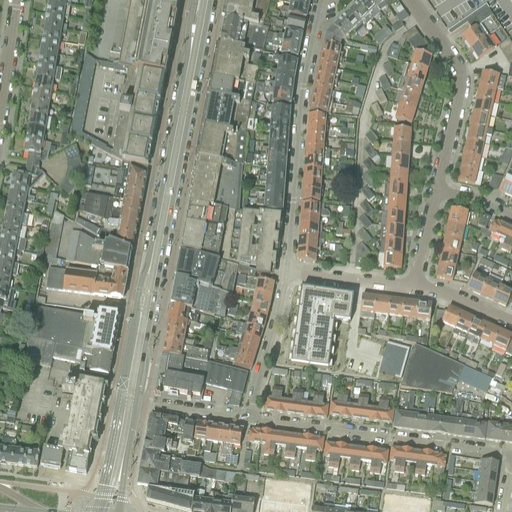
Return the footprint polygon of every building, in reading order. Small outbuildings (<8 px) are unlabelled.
[(85,0),(83,9),(86,10),(92,11),(93,0),(85,0)] [(123,68),(128,69),(165,76),(179,0),(130,0),(117,67),(123,68)] [(228,0),(225,19),(248,24),(261,27),(262,27),(263,24),(265,18),(267,10),(268,5),(269,0),(228,0)] [(290,0),(290,4),(308,8),(309,0),(290,0)] [(361,0),(356,5),(368,17),(371,20),(379,12),(377,9),(376,9),(368,0),(361,0)] [(381,0),(368,0),(376,9),(377,9),(379,12),(386,7),(381,0)] [(395,0),(381,0),(386,7),(387,8),(397,1),(395,0)] [(47,9),(45,16),(64,19),(68,20),(70,7),(49,4),(48,9),(47,9)] [(308,8),(290,4),(289,10),(282,8),(281,13),(287,15),(287,16),(305,20),(308,8)] [(356,5),(348,13),(362,27),(363,28),(371,20),(368,17),(356,5)] [(486,6),(447,32),(450,36),(467,24),(488,10),(488,9),(486,6)] [(479,24),(492,16),(488,10),(467,24),(471,30),(461,37),(469,49),(488,36),(479,24)] [(395,18),(399,23),(400,24),(401,24),(408,18),(404,12),(395,18)] [(348,13),(340,20),(352,33),(355,35),(355,36),(356,36),(363,28),(362,27),(348,13)] [(45,16),(44,24),(45,24),(44,29),(62,32),(66,33),(66,27),(63,27),(63,21),(64,20),(64,19),(45,16)] [(265,18),(263,24),(265,24),(286,29),(292,31),(302,33),(305,21),(295,19),(288,17),(287,23),(277,20),(276,21),(274,20),(268,19),(266,18),(265,18)] [(225,20),(222,33),(226,33),(226,32),(236,34),(235,37),(250,40),(261,42),(258,51),(262,52),(264,45),(266,40),(267,33),(268,30),(262,28),(262,27),(261,27),(248,24),(225,19),(225,20)] [(340,20),(333,28),(344,40),(345,40),(346,41),(350,37),(349,36),(352,33),(340,20)] [(400,24),(399,23),(391,29),(395,34),(403,28),(401,24),(400,24)] [(325,35),(323,45),(340,48),(341,43),(344,40),(333,28),(325,35)] [(385,28),(383,30),(389,37),(391,35),(391,34),(385,28)] [(43,34),(42,40),(43,40),(43,41),(61,44),(62,37),(65,37),(66,33),(62,32),(44,29),(44,34),(43,34)] [(403,37),(407,42),(418,35),(416,31),(414,29),(406,35),(403,37)] [(383,30),(376,37),(382,43),(389,37),(383,30)] [(245,48),(258,51),(261,42),(250,40),(235,37),(236,34),(226,32),(226,33),(222,33),(220,44),(245,48)] [(273,35),(272,40),(273,40),(273,41),(299,47),(302,35),(301,35),(292,33),(285,32),(284,37),(273,35)] [(80,35),(78,46),(84,48),(87,36),(81,35),(80,35)] [(407,42),(411,48),(422,41),(418,35),(407,42)] [(496,48),(488,36),(469,49),(478,61),(486,55),(496,48)] [(382,43),(376,37),(372,41),(378,47),(382,43)] [(272,41),(271,46),(281,48),(280,55),(287,56),(297,58),(299,47),(273,41),(273,40),(272,40),(272,41)] [(497,47),(502,54),(511,46),(511,45),(508,40),(497,47)] [(41,48),(40,54),(57,57),(58,51),(59,51),(61,44),(43,41),(42,42),(41,47),(41,48)] [(415,53),(411,66),(427,71),(432,57),(428,56),(429,51),(422,41),(411,48),(415,53)] [(219,49),(214,79),(255,87),(255,83),(257,74),(259,67),(261,56),(254,55),(252,67),(247,66),(249,55),(240,53),(241,48),(230,46),(220,44),(219,49)] [(323,45),(321,56),(342,60),(343,55),(339,54),(340,48),(323,45)] [(387,58),(387,59),(396,62),(401,48),(392,45),(390,47),(387,53),(387,58)] [(511,46),(502,54),(506,60),(511,55),(511,46)] [(38,58),(37,65),(56,68),(57,57),(40,54),(40,58),(38,58)] [(321,56),(318,67),(335,71),(337,65),(341,66),(342,60),(321,56)] [(85,57),(83,68),(94,70),(95,64),(85,57)] [(263,57),(262,61),(278,64),(277,69),(295,72),(296,63),(286,61),(263,57)] [(386,76),(387,79),(389,78),(394,76),(389,64),(382,67),(386,76)] [(401,78),(407,79),(423,84),(427,71),(411,66),(405,64),(401,78)] [(37,73),(36,78),(53,81),(60,82),(62,69),(56,68),(37,65),(36,73),(37,73)] [(318,67),(316,78),(337,83),(338,78),(334,77),(335,71),(318,67)] [(113,152),(112,157),(113,158),(114,157),(122,162),(123,163),(130,166),(147,175),(147,174),(158,113),(160,104),(165,76),(128,69),(127,75),(123,97),(134,99),(133,105),(122,103),(122,107),(121,106),(113,152)] [(265,71),(264,76),(276,78),(293,81),(295,72),(277,69),(277,74),(265,71)] [(482,73),(479,87),(496,91),(499,77),(482,73)] [(384,77),(378,81),(383,92),(390,89),(389,86),(384,77)] [(35,89),(35,90),(52,93),(54,86),(53,86),(53,81),(36,78),(36,83),(35,83),(34,89),(35,89)] [(255,83),(255,87),(256,88),(263,89),(291,93),(293,81),(276,78),(274,85),(264,84),(264,85),(255,83)] [(316,78),(314,89),(331,93),(332,87),(336,88),(337,83),(316,78)] [(214,79),(210,95),(251,103),(255,88),(255,87),(214,79)] [(407,79),(403,93),(419,98),(423,84),(407,79)] [(479,87),(476,101),(492,104),(496,91),(479,87)] [(263,89),(262,95),(269,96),(268,102),(280,104),(290,105),(291,93),(263,89)] [(314,89),(311,100),(332,105),(334,100),(336,94),(331,93),(329,93),(314,89)] [(33,97),(32,103),(49,106),(57,107),(59,95),(52,93),(35,90),(34,91),(33,97)] [(362,101),(364,93),(356,91),(354,99),(362,101)] [(380,91),(374,94),(379,106),(386,102),(380,91)] [(403,93),(399,106),(415,111),(419,98),(403,93)] [(210,95),(204,127),(245,135),(245,132),(245,131),(251,103),(210,95)] [(332,105),(311,100),(309,112),(326,115),(327,110),(331,111),(332,105)] [(476,101),(473,114),(489,118),(492,104),(476,101)] [(30,107),(29,115),(47,118),(49,106),(32,103),(32,108),(30,107)] [(376,104),(370,107),(375,119),(382,116),(376,104)] [(415,111),(399,106),(395,120),(411,125),(415,111)] [(271,115),(271,122),(288,123),(289,109),(264,107),(263,114),(271,115)] [(358,117),(359,111),(352,109),(351,116),(358,117)] [(473,114),(470,128),(486,132),(489,118),(473,114)] [(29,123),(29,128),(45,130),(49,131),(51,119),(47,118),(29,115),(28,123),(29,123)] [(309,116),(308,127),(327,129),(327,124),(325,124),(325,117),(309,116)] [(263,127),(262,133),(287,135),(288,123),(271,122),(270,128),(263,127)] [(204,127),(198,158),(244,167),(244,166),(245,155),(247,140),(247,135),(245,135),(204,127)] [(308,127),(307,138),(324,139),(324,133),(327,133),(327,129),(308,127)] [(27,139),(27,140),(45,143),(46,136),(45,135),(45,130),(29,128),(28,133),(27,133),(26,139),(27,139)] [(470,128),(467,141),(483,145),(485,138),(491,139),(492,133),(486,132),(470,128)] [(394,129),(393,143),(410,145),(411,131),(394,129)] [(245,132),(245,135),(247,135),(247,140),(253,140),(253,132),(248,132),(245,131),(245,132)] [(71,132),(71,136),(83,142),(84,135),(82,134),(71,132)] [(364,137),(373,147),(379,142),(370,132),(364,137)] [(269,139),(269,144),(287,145),(287,135),(262,133),(262,138),(269,139)] [(307,138),(306,149),(325,150),(326,146),(323,145),(324,139),(307,138)] [(25,147),(24,153),(29,154),(27,161),(40,163),(43,163),(46,161),(48,152),(46,152),(47,144),(44,144),(45,143),(27,140),(26,141),(25,147)] [(467,141),(464,155),(480,159),(483,145),(467,141)] [(393,143),(392,157),(409,159),(410,145),(393,143)] [(261,149),(260,155),(286,157),(287,145),(269,144),(269,149),(261,149)] [(63,153),(66,159),(79,155),(75,146),(63,153)] [(363,151),(372,161),(377,156),(369,146),(363,151)] [(306,149),(305,159),(322,161),(328,161),(329,150),(325,150),(306,149)] [(511,151),(505,150),(502,155),(506,157),(503,163),(507,165),(510,159),(511,155),(511,151)] [(66,159),(67,165),(81,164),(79,155),(66,159)] [(245,155),(244,166),(251,166),(252,156),(245,155)] [(268,162),(267,168),(285,169),(286,157),(260,155),(260,162),(268,162)] [(464,155),(460,169),(477,172),(480,159),(464,155)] [(392,157),(391,171),(407,173),(409,159),(392,157)] [(198,158),(190,204),(239,213),(240,213),(240,212),(239,212),(239,209),(244,167),(198,158)] [(305,159),(305,170),(324,171),(324,167),(322,167),(322,161),(305,159)] [(362,165),(371,175),(376,170),(368,160),(362,165)] [(13,180),(12,185),(12,187),(28,190),(30,191),(44,176),(42,173),(38,172),(40,163),(27,161),(26,170),(25,176),(14,174),(13,180)] [(118,173),(117,178),(145,184),(147,175),(130,166),(123,163),(122,162),(120,173),(118,173)] [(507,165),(503,163),(499,172),(504,174),(507,165)] [(67,165),(67,171),(80,174),(81,164),(67,165)] [(87,167),(84,187),(90,188),(94,168),(87,167)] [(259,173),(259,178),(284,180),(285,169),(267,168),(267,173),(259,173)] [(477,172),(460,169),(457,182),(474,186),(477,172)] [(305,170),(304,181),(321,182),(321,176),(324,176),(324,171),(305,170)] [(67,171),(65,178),(78,183),(80,174),(67,171)] [(391,171),(390,185),(406,187),(407,173),(391,171)] [(361,179),(370,189),(375,184),(367,174),(361,179)] [(489,190),(496,191),(502,178),(492,176),(489,190)] [(499,192),(511,198),(511,197),(511,179),(506,176),(499,192)] [(65,178),(62,183),(73,191),(78,183),(65,178)] [(117,180),(115,189),(122,191),(143,195),(145,184),(117,178),(117,180)] [(266,184),(265,190),(283,191),(284,180),(259,178),(258,183),(266,184)] [(304,181),(303,191),(322,193),(323,189),(320,188),(321,182),(304,181)] [(73,191),(62,183),(58,188),(66,198),(73,191)] [(406,187),(390,185),(385,185),(384,199),(388,199),(405,201),(406,187)] [(10,194),(9,199),(25,202),(26,202),(30,203),(31,202),(31,201),(33,202),(33,199),(29,198),(30,192),(30,191),(28,190),(12,187),(12,188),(11,188),(10,193),(10,194)] [(360,193),(369,203),(374,198),(366,188),(360,193)] [(80,206),(78,212),(91,217),(102,220),(104,220),(105,215),(115,217),(116,212),(139,216),(143,195),(122,191),(115,189),(114,194),(114,195),(113,200),(108,199),(106,199),(82,194),(81,200),(85,201),(84,207),(80,206)] [(257,195),(257,200),(282,202),(283,191),(265,190),(265,196),(257,195)] [(322,193),(303,191),(302,202),(319,204),(320,197),(322,197),(322,193)] [(350,198),(339,197),(338,204),(350,205),(350,198)] [(7,204),(6,211),(24,215),(25,207),(26,204),(26,202),(25,202),(9,199),(8,204),(7,204)] [(388,199),(387,213),(404,215),(405,201),(388,199)] [(257,200),(256,206),(265,207),(264,212),(272,212),(281,213),(282,202),(257,200)] [(359,207),(368,217),(373,212),(365,202),(359,207)] [(190,204),(181,250),(198,254),(198,255),(232,266),(239,213),(190,204)] [(302,204),(301,216),(319,217),(329,218),(329,215),(326,212),(323,211),(324,206),(302,204)] [(451,210),(448,223),(464,227),(467,213),(451,210)] [(5,219),(4,224),(27,228),(29,216),(27,215),(24,215),(6,211),(4,219),(5,219)] [(104,221),(137,227),(139,216),(116,212),(115,217),(105,215),(104,220),(104,221)] [(239,213),(232,266),(256,273),(255,276),(270,277),(271,267),(275,268),(275,267),(276,259),(276,257),(277,247),(279,236),(280,227),(281,216),(261,214),(240,212),(240,213),(239,213)] [(387,213),(386,227),(403,229),(404,215),(387,213)] [(490,219),(483,215),(478,226),(485,230),(490,219)] [(301,216),(300,227),(322,229),(322,223),(318,223),(319,217),(301,216)] [(364,216),(358,221),(366,231),(372,226),(364,216)] [(86,224),(84,229),(98,237),(111,243),(115,244),(115,245),(116,245),(116,246),(117,246),(117,245),(123,248),(123,249),(124,249),(124,248),(131,251),(130,252),(132,252),(137,227),(104,221),(104,220),(102,220),(91,217),(90,222),(103,226),(102,231),(101,231),(86,224)] [(77,219),(76,224),(84,229),(86,224),(77,219)] [(486,237),(486,238),(488,239),(490,234),(500,238),(505,226),(498,223),(497,224),(493,222),(489,231),(486,237)] [(448,223),(445,237),(461,241),(464,227),(448,223)] [(2,235),(2,236),(20,239),(25,240),(27,228),(4,224),(3,229),(2,235)] [(500,250),(505,252),(511,236),(511,228),(505,226),(500,238),(505,241),(500,250)] [(300,227),(300,239),(324,241),(324,235),(322,234),(322,229),(300,227)] [(381,227),(380,241),(385,241),(402,243),(403,229),(386,227),(381,227)] [(482,228),(480,234),(482,234),(486,236),(486,237),(489,231),(485,230),(482,228)] [(357,235),(365,245),(371,240),(362,230),(357,235)] [(72,232),(66,261),(98,267),(115,271),(128,273),(128,272),(127,272),(128,268),(129,267),(128,266),(129,262),(130,262),(132,252),(130,252),(131,251),(124,248),(124,249),(123,249),(123,248),(117,245),(117,246),(116,246),(116,245),(115,245),(115,244),(111,243),(110,249),(109,249),(109,248),(96,246),(97,243),(80,234),(72,232)] [(1,243),(0,246),(0,248),(21,253),(23,253),(26,241),(25,240),(20,239),(2,236),(2,237),(1,237),(0,243),(1,243)] [(445,237),(442,251),(458,254),(461,241),(445,237)] [(300,239),(299,250),(320,252),(320,246),(324,247),(324,241),(300,239)] [(379,255),(384,255),(401,257),(402,243),(385,241),(380,241),(379,255)] [(356,249),(356,254),(359,254),(364,259),(370,254),(362,244),(356,249)] [(0,261),(14,264),(15,257),(20,258),(21,253),(0,248),(0,261)] [(176,277),(185,279),(191,280),(191,283),(228,295),(232,296),(237,274),(254,278),(255,273),(232,266),(198,255),(198,254),(181,250),(176,277)] [(320,252),(299,250),(298,262),(315,264),(316,257),(320,257),(320,252)] [(480,250),(478,255),(479,255),(485,258),(487,253),(480,250)] [(442,251),(439,264),(455,268),(458,254),(442,251)] [(354,268),(354,269),(362,270),(362,269),(363,260),(364,259),(359,254),(356,254),(354,268)] [(401,257),(384,255),(383,269),(400,271),(401,257)] [(495,257),(493,262),(500,265),(502,260),(495,257)] [(45,258),(44,264),(60,267),(61,261),(45,258)] [(481,260),(478,265),(491,271),(492,270),(494,266),(494,265),(481,260)] [(502,260),(500,265),(507,268),(509,263),(502,260)] [(0,261),(0,274),(11,277),(16,278),(18,266),(14,265),(14,264),(0,261)] [(455,268),(439,264),(436,278),(452,282),(455,268)] [(469,264),(466,271),(471,273),(474,266),(469,264)] [(49,269),(46,290),(51,291),(60,292),(61,292),(110,298),(120,300),(123,298),(128,273),(115,271),(98,267),(96,275),(53,270),(50,269),(49,269)] [(471,273),(466,271),(463,278),(468,280),(471,273)] [(0,287),(10,289),(11,281),(11,277),(0,274),(0,287)] [(467,290),(480,296),(487,281),(474,275),(467,290)] [(480,296),(493,302),(500,286),(502,281),(490,275),(487,281),(480,296)] [(176,277),(171,305),(199,313),(224,319),(228,295),(191,283),(191,280),(185,279),(176,277)] [(255,290),(255,292),(272,296),(274,284),(257,281),(257,280),(240,277),(239,277),(238,278),(238,279),(236,289),(242,290),(242,288),(255,290)] [(500,286),(493,302),(506,308),(510,298),(511,299),(511,289),(505,289),(500,286)] [(0,309),(2,310),(5,311),(12,313),(13,312),(14,312),(16,303),(12,302),(14,290),(10,289),(0,287),(0,309)] [(301,290),(291,365),(328,370),(335,321),(350,324),(353,297),(327,293),(327,296),(319,295),(320,292),(315,292),(301,290)] [(255,292),(252,305),(269,308),(269,307),(272,296),(255,292)] [(373,321),(374,315),(376,298),(362,296),(359,319),(373,321)] [(374,315),(388,317),(390,300),(376,298),(374,315)] [(388,317),(402,319),(404,302),(390,300),(388,317)] [(402,319),(416,320),(418,303),(404,302),(402,319)] [(418,303),(416,320),(430,322),(432,305),(418,303)] [(171,305),(168,319),(188,323),(194,324),(197,325),(199,313),(171,305)] [(252,305),(250,315),(266,319),(269,308),(252,305)] [(35,307),(29,338),(112,355),(113,348),(114,348),(113,347),(114,341),(115,340),(116,333),(116,332),(117,325),(118,325),(120,316),(95,313),(98,314),(97,319),(35,307)] [(454,329),(455,330),(462,314),(448,308),(446,313),(436,312),(434,324),(441,325),(442,324),(454,329)] [(454,329),(452,335),(465,341),(467,335),(474,320),(462,314),(455,330),(454,329)] [(250,315),(247,325),(263,330),(266,319),(250,315)] [(168,319),(166,330),(186,334),(188,323),(168,319)] [(478,346),(480,341),(487,326),(474,320),(467,335),(474,338),(472,344),(478,346)] [(236,330),(235,333),(242,336),(243,336),(258,340),(258,341),(259,340),(260,337),(261,336),(263,330),(247,325),(245,325),(238,323),(236,330)] [(480,341),(493,347),(500,331),(487,326),(480,341)] [(166,330),(164,341),(165,342),(192,348),(193,343),(184,341),(186,334),(166,330)] [(505,354),(508,348),(511,338),(511,336),(500,331),(493,347),(505,352),(505,354)] [(242,336),(239,345),(255,351),(256,350),(257,350),(258,346),(257,345),(258,341),(242,336)] [(29,347),(25,363),(42,367),(51,369),(51,366),(53,359),(74,364),(81,365),(80,370),(80,371),(99,375),(109,377),(112,355),(85,350),(71,348),(39,340),(29,338),(29,340),(28,347),(29,347)] [(163,348),(161,355),(162,355),(168,356),(181,358),(207,363),(208,358),(210,352),(192,348),(165,342),(164,347),(163,348)] [(387,343),(378,374),(401,381),(409,349),(387,343)] [(217,347),(216,350),(224,352),(230,354),(236,356),(252,361),(253,357),(255,356),(256,353),(255,351),(239,345),(237,350),(231,349),(231,350),(217,347)] [(400,388),(451,395),(456,384),(464,368),(423,349),(416,346),(412,352),(410,352),(400,388)] [(434,347),(432,351),(443,356),(444,352),(434,347)] [(224,354),(223,356),(229,358),(228,359),(234,361),(232,366),(241,368),(250,371),(252,366),(251,364),(252,361),(236,356),(230,354),(224,352),(224,353),(224,354)] [(451,354),(448,358),(455,362),(458,357),(451,354)] [(181,358),(162,355),(168,356),(163,383),(164,382),(165,382),(164,391),(170,392),(169,395),(178,397),(178,394),(188,396),(187,401),(191,401),(191,400),(199,401),(203,384),(232,392),(229,400),(240,402),(247,373),(209,363),(208,363),(181,358)] [(460,358),(457,363),(468,367),(471,363),(460,358)] [(500,365),(498,370),(503,373),(506,367),(500,365)] [(492,381),(464,368),(456,384),(484,397),(492,381)] [(495,376),(501,379),(503,373),(498,370),(495,376)] [(59,444),(58,452),(69,454),(89,457),(92,440),(96,440),(106,386),(96,384),(80,381),(79,387),(63,384),(62,391),(77,394),(70,434),(66,434),(64,445),(59,444)] [(494,388),(503,393),(505,389),(496,385),(494,388)] [(263,412),(274,413),(277,389),(272,389),(271,399),(265,399),(263,412)] [(274,413),(284,414),(286,401),(281,400),(282,390),(277,389),(274,413)] [(286,401),(284,414),(295,416),(298,392),(293,391),(292,395),(292,396),(291,401),(286,401)] [(295,416),(305,417),(307,404),(302,403),(303,392),(298,392),(295,416)] [(331,406),(329,416),(340,418),(343,395),(343,393),(338,393),(336,404),(331,403),(331,406)] [(343,395),(340,418),(350,419),(352,406),(346,405),(348,394),(343,393),(343,395)] [(408,399),(404,430),(415,431),(418,410),(412,410),(415,393),(409,393),(409,396),(409,399),(408,399)] [(305,417),(315,418),(319,394),(313,394),(312,404),(307,404),(305,417)] [(319,394),(315,418),(326,420),(328,406),(322,406),(324,395),(319,394)] [(395,419),(394,428),(404,430),(408,399),(409,399),(409,396),(404,395),(403,399),(401,414),(396,413),(395,419)] [(418,410),(415,431),(425,433),(430,398),(430,395),(425,395),(423,411),(418,410)] [(352,406),(350,419),(361,420),(364,397),(364,396),(359,396),(357,406),(357,407),(352,406)] [(364,397),(361,420),(371,422),(373,409),(367,408),(367,407),(368,397),(364,396),(364,397)] [(373,409),(371,422),(381,423),(384,400),(384,399),(379,398),(378,409),(377,409),(373,409)] [(430,398),(425,433),(435,434),(437,418),(432,418),(433,413),(433,412),(435,398),(430,398)] [(384,400),(381,423),(392,424),(393,414),(393,412),(388,411),(388,410),(389,400),(384,399),(384,400)] [(456,410),(453,436),(463,438),(465,422),(466,416),(461,416),(462,408),(462,406),(463,401),(458,401),(456,410)] [(437,418),(435,434),(453,436),(456,410),(452,410),(451,410),(450,420),(444,419),(439,419),(438,419),(437,418)] [(463,438),(473,439),(477,413),(473,412),(472,412),(471,417),(470,423),(465,422),(463,438)] [(477,413),(473,439),(484,441),(487,425),(481,424),(482,414),(481,413),(477,413)] [(149,418),(148,428),(166,431),(184,435),(186,422),(152,416),(149,418)] [(184,435),(182,443),(192,444),(195,423),(186,422),(184,435)] [(192,450),(192,451),(195,452),(198,452),(200,442),(207,443),(209,425),(197,424),(192,450)] [(486,441),(499,443),(501,426),(489,424),(486,441)] [(211,443),(218,444),(220,427),(209,425),(207,443),(205,453),(210,454),(211,443)] [(501,426),(499,443),(511,444),(511,428),(508,428),(508,427),(501,426)] [(221,456),(227,456),(231,429),(220,427),(218,444),(222,445),(221,456)] [(146,439),(174,444),(175,439),(165,437),(166,431),(148,428),(146,439)] [(231,429),(227,456),(232,457),(233,446),(240,447),(242,430),(231,429)] [(246,441),(245,449),(248,449),(248,448),(248,447),(249,444),(259,445),(261,431),(252,430),(252,432),(248,431),(246,441)] [(261,431),(259,445),(262,445),(264,446),(265,446),(263,456),(268,457),(271,432),(261,431)] [(275,447),(280,448),(281,434),(271,432),(268,457),(273,457),(275,447)] [(283,459),(289,459),(292,435),(281,434),(280,448),(285,448),(283,459)] [(295,450),(301,451),(303,437),(292,435),(289,459),(294,460),(295,450)] [(304,461),(310,462),(313,438),(303,437),(301,451),(306,451),(304,461)] [(313,438),(310,462),(315,463),(316,452),(322,453),(323,439),(313,438)] [(146,439),(144,450),(164,453),(165,449),(175,450),(176,445),(174,444),(146,439)] [(7,465),(12,466),(14,450),(16,442),(3,440),(2,448),(0,461),(0,463),(1,464),(1,465),(7,465)] [(324,454),(324,458),(326,458),(327,458),(329,458),(327,469),(333,469),(336,445),(325,444),(324,454)] [(339,460),(344,460),(346,447),(336,445),(333,469),(338,470),(339,460)] [(348,471),(353,472),(357,448),(346,447),(344,460),(350,461),(348,471)] [(360,462),(365,463),(367,449),(357,448),(353,472),(358,473),(360,462)] [(393,473),(398,474),(401,450),(391,448),(389,462),(394,463),(393,473)] [(62,463),(67,464),(69,454),(58,452),(44,449),(41,467),(60,471),(62,463)] [(369,474),(374,475),(377,451),(367,449),(365,463),(370,464),(369,474)] [(24,467),(25,467),(27,452),(14,450),(12,466),(18,466),(18,467),(24,468),(24,467)] [(144,450),(142,458),(181,465),(181,464),(182,461),(171,459),(172,455),(164,454),(164,453),(144,450)] [(405,464),(410,465),(412,451),(401,450),(398,474),(403,474),(405,464)] [(377,451),(374,475),(379,476),(380,465),(386,466),(388,452),(377,451)] [(414,476),(419,476),(422,452),(412,451),(410,465),(416,465),(414,476)] [(27,452),(25,467),(26,467),(26,468),(32,469),(32,468),(37,469),(39,453),(27,452)] [(422,452),(419,476),(424,477),(425,467),(431,467),(433,454),(422,452)] [(204,453),(203,462),(214,464),(215,455),(210,454),(205,453),(204,453)] [(69,454),(67,464),(65,472),(77,474),(86,475),(90,457),(89,457),(69,454)] [(433,454),(431,467),(441,469),(441,472),(441,473),(441,474),(443,475),(444,467),(446,457),(441,457),(441,455),(433,454)] [(227,456),(226,465),(236,467),(237,458),(232,457),(227,456)] [(142,458),(140,470),(189,477),(199,478),(201,466),(181,464),(181,465),(142,458)] [(480,461),(479,472),(496,475),(498,464),(480,461)] [(201,466),(199,478),(206,479),(207,470),(201,466)] [(140,470),(137,486),(148,487),(148,489),(170,493),(181,495),(187,495),(189,477),(140,470)] [(207,470),(206,479),(215,481),(217,472),(209,471),(207,470)] [(215,481),(215,482),(225,483),(226,473),(217,472),(215,481)] [(479,472),(477,483),(495,485),(496,475),(479,472)] [(226,473),(225,483),(234,484),(235,475),(235,474),(226,473)] [(477,483),(476,493),(493,496),(495,485),(477,483)] [(325,491),(325,493),(336,495),(336,490),(336,489),(336,488),(334,488),(326,487),(325,491)] [(146,502),(168,508),(170,493),(148,489),(146,502)] [(193,497),(191,511),(201,511),(203,499),(204,493),(194,491),(193,497)] [(168,508),(179,511),(181,495),(170,493),(168,508)] [(201,511),(211,511),(214,494),(209,493),(208,500),(203,499),(201,511)] [(493,496),(476,493),(474,505),(492,507),(493,496)] [(211,511),(220,511),(223,498),(218,497),(219,494),(214,494),(211,511)] [(179,511),(180,511),(191,511),(193,497),(181,495),(179,511)] [(223,498),(220,511),(230,511),(232,498),(233,496),(228,496),(227,498),(223,498)] [(241,511),(243,500),(232,498),(230,511),(241,511)] [(243,500),(241,511),(252,511),(253,509),(254,501),(243,500)] [(261,500),(259,511),(305,511),(307,506),(261,500)]
